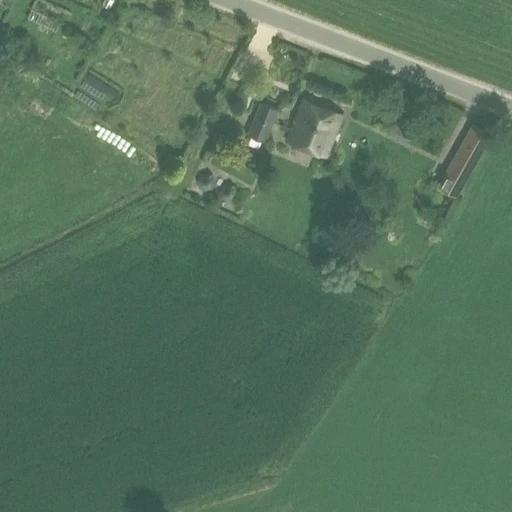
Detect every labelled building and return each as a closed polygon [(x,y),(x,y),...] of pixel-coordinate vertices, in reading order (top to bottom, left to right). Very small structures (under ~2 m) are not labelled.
[(0,92),(3,91),(0,87),(0,86),(15,75),(0,56),(0,92)] [(247,134),(267,141),(280,107),(260,100),(247,134)] [(289,138),(325,153),(340,115),(305,100),(289,138)] [(475,123),(465,141),(481,151),(492,133),(475,123)] [(443,188),(456,195),(469,173),(452,164),(440,185),(443,188)] [(198,182),(200,188),(206,190),(211,188),(214,183),(212,177),(207,175),(201,177),(198,182)] [(220,193),(221,199),(227,201),(233,199),(235,194),(233,188),(228,186),(222,188),(220,193)]
